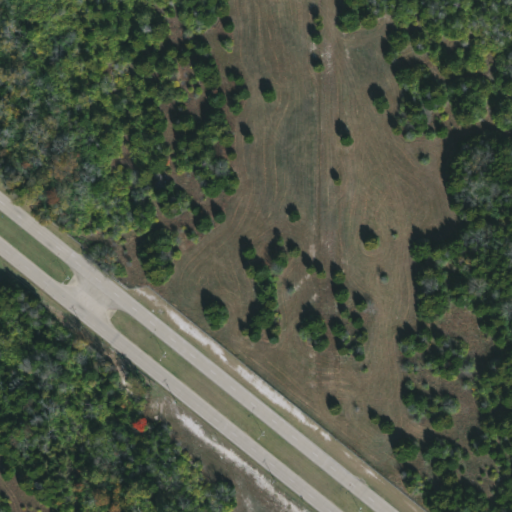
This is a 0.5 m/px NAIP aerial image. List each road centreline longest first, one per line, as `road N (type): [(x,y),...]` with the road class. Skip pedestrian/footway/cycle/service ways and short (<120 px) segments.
road 1 (secondary): [(378,511),(0,202)]
road 2 (secondary): [(0,245),(330,511)]
